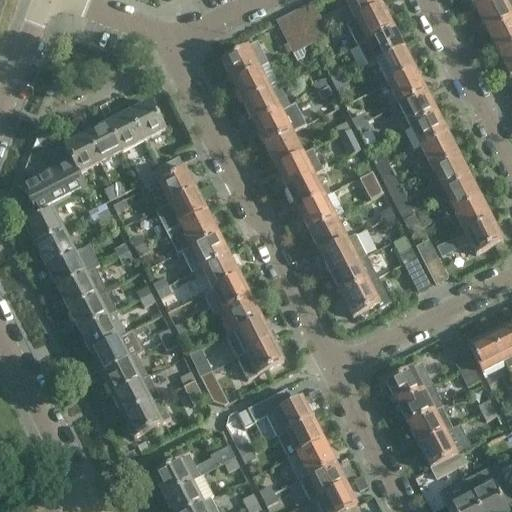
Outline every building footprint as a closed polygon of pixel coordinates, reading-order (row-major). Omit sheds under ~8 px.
[(344,0),(355,22),(382,8),(377,0),(344,0)] [(503,0),(469,0),(477,14),(503,0)] [(511,21),(511,16),(503,0),(477,14),(487,35),(511,21)] [(312,5),(301,11),(313,34),(314,33),(324,28),(312,5)] [(393,30),(382,8),(355,22),(366,44),(393,30)] [(313,34),(301,11),(289,17),(301,40),(306,38),(313,34)] [(301,40),(289,17),(276,24),(288,47),(297,42),(301,40)] [(511,21),(487,35),(498,56),(511,49),(511,21)] [(329,38),(324,28),(314,33),(319,43),(329,38)] [(393,30),(366,44),(357,48),(369,70),(377,65),(404,52),(393,30)] [(314,33),(313,34),(306,38),(311,47),(319,43),(314,33)] [(306,38),(301,40),(297,42),(302,52),(311,47),(306,38)] [(302,52),(297,42),(288,47),(293,56),(302,52)] [(221,63),(232,85),(268,66),(257,45),(221,63)] [(327,47),(314,53),(321,66),(334,59),(327,47)] [(511,49),(498,56),(510,78),(511,77),(511,49)] [(415,74),(404,52),(377,65),(389,87),(415,74)] [(279,88),(268,66),(232,85),(243,106),(270,92),(279,88)] [(341,73),(336,76),(330,79),(334,87),(345,81),(341,73)] [(426,94),(415,74),(389,87),(399,108),(426,94)] [(349,89),(345,81),(334,87),(337,95),(349,89)] [(313,87),(317,96),(328,90),(324,82),(313,87)] [(332,98),(328,90),(317,96),(321,104),(332,98)] [(281,114),(270,92),(243,106),(254,128),(281,114)] [(437,116),(426,94),(399,108),(410,129),(437,116)] [(136,113),(129,116),(144,144),(165,133),(151,104),(135,112),(136,113)] [(292,136),(281,114),(254,128),(265,149),(292,136)] [(144,144),(129,116),(122,120),(122,119),(107,126),(122,155),(144,144)] [(352,121),(356,130),(367,124),(363,116),(352,121)] [(448,137),(437,116),(410,129),(421,150),(448,137)] [(371,132),(367,124),(356,130),(359,138),(371,132)] [(350,133),(346,125),(335,130),(339,138),(350,133)] [(122,155),(107,126),(92,134),(93,135),(86,138),(101,166),(122,155)] [(54,131),(37,140),(43,151),(60,142),(54,131)] [(354,140),(350,133),(339,138),(343,146),(354,140)] [(303,157),(292,136),(265,149),(276,171),(303,157)] [(459,158),(448,137),(421,150),(432,172),(459,158)] [(101,166),(86,138),(79,142),(79,141),(64,149),(71,163),(79,177),(101,166)] [(312,153),(303,157),(276,171),(287,191),(313,178),(322,173),(312,153)] [(470,180),(459,158),(432,172),(443,194),(470,180)] [(373,165),(377,172),(389,167),(385,159),(373,165)] [(158,185),(184,172),(178,160),(149,175),(155,188),(159,186),(158,185)] [(87,193),(79,177),(71,163),(22,188),(38,219),(53,212),(52,211),(87,193)] [(368,167),(367,167),(357,173),(361,181),(372,175),(368,167)] [(393,175),(389,167),(377,172),(381,180),(393,175)] [(185,171),(184,172),(158,185),(159,186),(155,188),(150,190),(156,202),(165,197),(170,207),(196,194),(185,171)] [(155,188),(149,175),(140,180),(146,192),(150,190),(155,188)] [(376,183),(372,175),(361,181),(365,189),(376,183)] [(326,187),(320,190),(313,178),(287,191),(298,213),(324,199),(331,196),(326,187)] [(480,201),(470,180),(443,194),(454,215),(480,201)] [(120,185),(112,189),(117,199),(125,195),(120,185)] [(117,199),(112,189),(105,192),(110,202),(117,199)] [(207,214),(196,194),(170,207),(180,228),(207,214)] [(335,221),(324,199),(298,213),(309,234),(335,221)] [(491,222),(480,201),(454,215),(464,236),(491,222)] [(410,210),(406,202),(395,207),(400,216),(410,210)] [(128,211),(124,203),(113,208),(117,216),(128,211)] [(394,219),(390,210),(379,216),(383,224),(394,219)] [(414,218),(410,210),(400,216),(403,223),(414,218)] [(96,217),(100,225),(111,219),(107,211),(96,217)] [(64,233),(53,212),(38,219),(24,227),(32,242),(33,241),(36,248),(64,233)] [(218,236),(207,214),(180,228),(191,250),(218,236)] [(116,227),(111,219),(100,225),(104,233),(116,227)] [(398,227),(394,219),(383,224),(387,232),(398,227)] [(346,242),(335,221),(309,234),(320,256),(346,242)] [(491,222),(464,236),(456,240),(461,250),(469,245),(476,258),(502,244),(491,222)] [(75,255),(64,233),(36,248),(39,255),(46,270),(75,255)] [(218,236),(191,250),(182,254),(193,275),(202,271),(229,257),(218,236)] [(131,244),(135,251),(146,245),(143,238),(131,244)] [(357,263),(346,242),(320,256),(330,277),(357,263)] [(416,249),(421,259),(433,252),(428,243),(416,249)] [(150,254),(146,245),(135,251),(139,260),(150,254)] [(114,252),(118,259),(129,254),(125,246),(114,252)] [(399,258),(404,267),(416,261),(411,252),(399,258)] [(436,259),(433,252),(421,259),(424,265),(436,259)] [(134,263),(129,254),(118,259),(123,268),(134,263)] [(86,276),(75,255),(46,270),(54,284),(58,290),(86,276)] [(240,279),(229,257),(202,271),(213,292),(240,279)] [(447,281),(436,259),(424,265),(435,287),(447,281)] [(419,268),(416,261),(404,267),(407,274),(419,268)] [(368,285),(357,263),(330,277),(342,298),(368,285)] [(430,290),(419,268),(407,274),(418,296),(430,290)] [(108,318),(86,276),(58,290),(61,297),(61,298),(76,327),(80,333),(108,318)] [(240,279),(213,292),(204,297),(215,318),(224,314),(251,300),(240,279)] [(377,280),(368,285),(342,298),(353,321),(377,308),(379,312),(391,306),(377,280)] [(153,287),(156,294),(167,289),(163,281),(153,287)] [(172,297),(167,289),(156,294),(161,302),(172,297)] [(151,297),(147,290),(137,295),(140,302),(151,297)] [(155,305),(151,297),(140,302),(144,310),(155,305)] [(262,322),(251,300),(224,314),(235,336),(262,322)] [(159,313),(149,318),(153,324),(163,319),(159,313)] [(114,315),(108,318),(80,333),(83,340),(82,341),(90,356),(119,341),(126,338),(114,315)] [(262,322),(235,336),(226,340),(237,362),(273,344),(262,322)] [(186,323),(174,329),(179,337),(190,331),(186,323)] [(511,371),(511,328),(511,327),(490,338),(504,364),(508,373),(511,371)] [(194,339),(190,331),(179,337),(182,345),(194,339)] [(169,332),(158,338),(162,345),(173,340),(169,332)] [(504,364),(490,338),(468,349),(482,375),(504,364)] [(177,348),(173,340),(162,345),(166,353),(177,348)] [(130,362),(119,341),(90,356),(98,370),(98,369),(105,383),(104,383),(112,398),(141,384),(140,383),(147,379),(137,358),(130,362)] [(283,365),(273,344),(237,362),(241,370),(248,383),(283,365)] [(449,352),(452,358),(463,381),(475,375),(460,346),(449,352)] [(207,366),(196,372),(201,380),(211,375),(207,366)] [(421,366),(412,371),(385,384),(397,406),(423,393),(432,388),(421,366)] [(223,396),(212,374),(211,375),(201,380),(200,380),(213,404),(218,401),(217,398),(223,396)] [(180,381),(184,388),(195,383),(191,375),(180,381)] [(479,383),(475,375),(463,381),(467,389),(479,383)] [(199,391),(195,383),(184,388),(188,396),(199,391)] [(152,405),(141,384),(112,398),(119,413),(120,412),(124,419),(152,405)] [(435,414),(423,393),(397,406),(408,428),(435,414)] [(277,440),(286,436),(313,422),(302,400),(266,419),(277,440)] [(493,411),(489,403),(478,408),(482,416),(493,411)] [(156,413),(152,405),(124,419),(127,426),(126,426),(134,441),(162,427),(162,426),(169,423),(163,410),(156,413)] [(497,419),(493,411),(482,416),(486,425),(497,419)] [(253,425),(247,412),(238,417),(244,429),(253,425)] [(446,435),(435,414),(408,428),(419,449),(446,435)] [(324,444),(313,422),(286,436),(297,458),(324,444)] [(457,457),(446,435),(419,449),(430,471),(452,459),(457,457)] [(335,466),(324,444),(297,458),(288,463),(299,483),(308,479),(335,466)] [(237,452),(241,459),(252,454),(248,446),(237,452)] [(235,462),(231,454),(220,460),(225,468),(235,462)] [(256,461),(252,454),(241,459),(245,467),(256,461)] [(461,454),(457,457),(452,459),(430,471),(436,482),(467,466),(461,454)] [(161,492),(164,498),(200,480),(189,458),(152,477),(160,492),(161,492)] [(239,470),(235,462),(225,468),(229,475),(239,470)] [(505,462),(496,467),(497,469),(499,474),(508,469),(505,462)] [(346,488),(335,466),(308,479),(319,501),(346,488)] [(511,470),(511,468),(508,469),(499,474),(511,499),(511,470)] [(506,511),(505,509),(511,505),(511,499),(499,474),(488,479),(491,485),(470,496),(478,511),(506,511)] [(169,511),(188,511),(210,501),(213,500),(202,479),(200,480),(164,498),(167,505),(169,511)] [(270,488),(259,494),(263,502),(274,497),(270,488)] [(347,511),(356,507),(346,488),(319,501),(310,505),(313,511),(347,511)] [(478,511),(470,496),(466,489),(457,494),(461,501),(448,507),(450,511),(478,511)] [(257,505),(253,497),(242,503),(246,511),(257,505)] [(278,504),(274,497),(263,502),(267,509),(278,504)] [(215,511),(210,501),(188,511),(215,511)]
